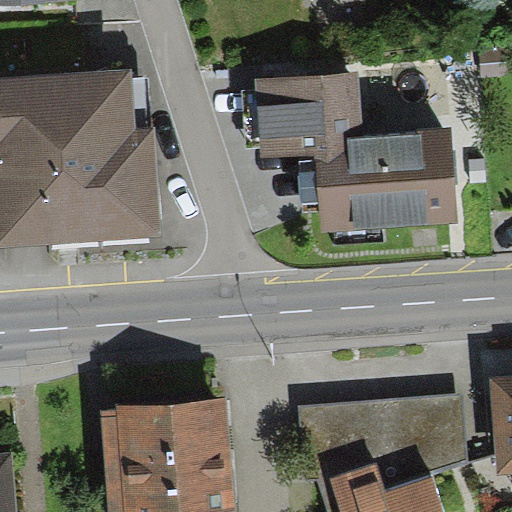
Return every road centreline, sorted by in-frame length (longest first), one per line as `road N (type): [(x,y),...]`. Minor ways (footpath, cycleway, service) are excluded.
road 1 (residential): [(158,0),(231,230),(235,316)]
road 2 (secondary): [(235,316),(511,296)]
road 3 (secondary): [(0,332),(235,316)]
